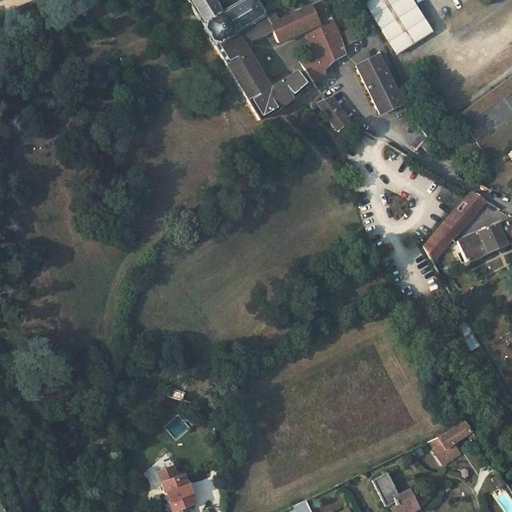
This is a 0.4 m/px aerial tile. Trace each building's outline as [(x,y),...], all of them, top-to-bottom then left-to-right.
[(236,33),(266,18),(256,0),(241,0),(222,12),(214,0),(186,0),(201,23),(200,24),(203,29),(202,29),(210,43),(212,42),(214,46),(215,46),(236,33)] [(340,39),(321,0),(320,0),(307,6),(308,8),(317,26),(303,32),(314,56),(314,55),(323,69),(333,59),(341,54),(343,53),(340,39)] [(409,0),(367,0),(364,2),(396,53),(430,32),(409,0)] [(266,18),(236,33),(240,42),(271,30),(278,42),(303,32),(317,26),(308,8),(276,22),(273,15),(266,18)] [(342,33),(348,45),(356,41),(348,29),(342,33)] [(215,46),(258,120),(277,109),(304,86),(295,72),(273,86),(269,80),(266,79),(263,81),(240,42),(236,33),(215,46)] [(344,60),(341,54),(333,59),(335,66),(344,60)] [(378,55),(356,66),(379,115),(402,105),(378,55)] [(511,75),(457,116),(485,155),(511,135),(511,150),(509,153),(511,156),(511,75)] [(329,97),(316,104),(337,131),(348,122),(329,97)] [(433,143),(405,109),(393,118),(418,148),(420,146),(426,151),(433,143)] [(429,259),(484,201),(469,192),(420,244),(429,259)] [(511,240),(511,216),(505,220),(474,233),(454,242),(452,244),(454,248),(458,246),(465,262),(511,240)] [(448,284),(441,272),(438,274),(445,286),(448,284)] [(471,331),(469,332),(462,320),(454,324),(467,346),(477,340),(471,331)] [(441,433),(427,440),(440,463),(457,453),(451,442),(465,434),(469,439),(473,437),(462,421),(450,428),(441,433)] [(172,466),(157,471),(171,511),(187,505),(193,503),(183,475),(176,477),(172,466)] [(397,494),(386,472),(371,480),(384,506),(393,502),(395,505),(390,508),(392,511),(407,511),(418,507),(411,493),(401,498),(399,494),(397,494)] [(401,498),(411,493),(409,489),(399,494),(401,498)] [(311,511),(306,500),(293,506),(295,511),(311,511)]
